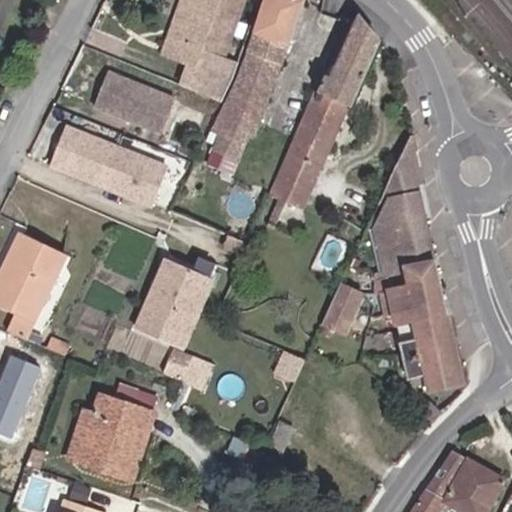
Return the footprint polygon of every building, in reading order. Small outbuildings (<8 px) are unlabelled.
[(0,0),(0,14),(7,18),(15,0),(0,0)] [(228,0),(197,0),(178,48),(178,49),(202,59),(190,90),(220,101),(236,66),(221,60),(244,6),(228,0)] [(267,123),(306,0),(273,0),(248,83),(223,135),(246,147),(257,120),(267,123)] [(358,16),(278,188),(310,202),(380,44),(358,16)] [(190,90),(202,59),(178,49),(173,63),(188,69),(181,86),(190,90)] [(177,97),(109,74),(97,108),(166,131),(177,97)] [(169,165),(65,128),(51,167),(155,204),(169,165)] [(463,382),(416,164),(409,165),(381,224),(387,248),(369,256),(368,279),(388,276),(396,296),(386,299),(388,314),(397,314),(414,372),(430,390),(463,382)] [(31,339),(44,345),(84,261),(43,243),(12,310),(38,321),(31,339)] [(202,257),(195,270),(215,280),(221,266),(202,257)] [(183,350),(215,280),(195,270),(171,259),(139,329),(183,350)] [(365,279),(352,272),(338,303),(351,310),(361,291),(365,279)] [(374,298),(361,291),(351,310),(338,303),(329,322),(357,336),(374,298)] [(383,370),(388,378),(395,371),(388,365),(383,370)] [(400,397),(402,400),(411,391),(396,377),(387,385),(400,397)] [(115,386),(104,414),(87,457),(134,477),(164,406),(115,386)] [(403,401),(413,410),(422,400),(411,391),(402,400),(403,401)] [(420,417),(444,438),(453,425),(456,422),(449,416),(446,413),(435,402),(420,417)] [(87,457),(104,414),(93,410),(77,453),(87,457)] [(297,438),(279,429),(272,444),(290,452),(297,438)] [(451,454),(414,511),(436,511),(437,511),(439,511),(444,511),(447,508),(455,511),(483,511),(500,479),(451,454)]
